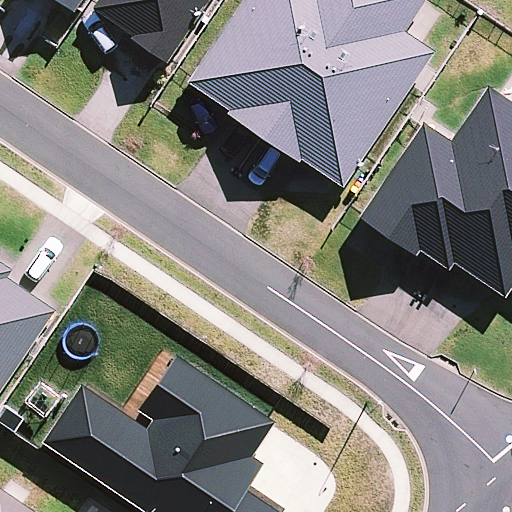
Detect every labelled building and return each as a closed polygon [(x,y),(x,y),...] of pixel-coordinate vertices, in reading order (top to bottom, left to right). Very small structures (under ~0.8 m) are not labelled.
[(54,0),(72,12),(80,0),(54,0)] [(99,0),(92,10),(132,38),(130,41),(165,66),(210,0),(99,0)] [(244,0),(187,84),(228,113),(226,116),(264,142),(361,0),(244,0)] [(427,0),(361,0),(264,142),(298,165),(301,161),(342,189),(435,54),(405,34),(427,0)] [(418,251),(442,267),(511,162),(511,105),(487,89),(450,143),(423,125),(359,220),(414,257),(418,251)] [(511,162),(442,267),(448,271),(452,265),(505,301),(511,289),(511,162)] [(0,395),(57,313),(9,279),(14,272),(0,262),(0,395)] [(81,386),(42,444),(142,511),(275,511),(245,492),(264,465),(253,458),(276,424),(266,417),(175,356),(137,414),(150,422),(146,428),(81,386)] [(33,511),(0,489),(0,511),(33,511)]
